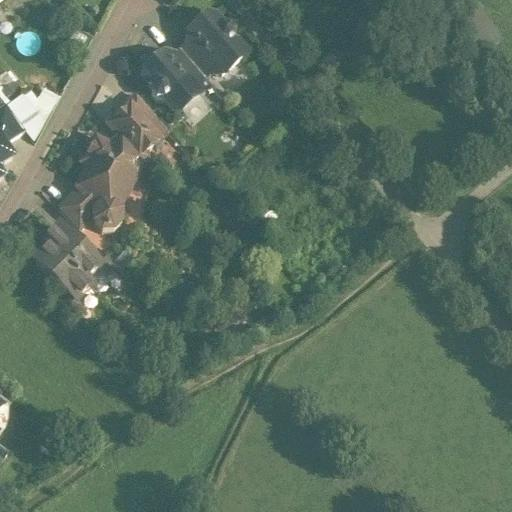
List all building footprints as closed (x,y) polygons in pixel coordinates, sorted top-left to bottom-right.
[(221,33),(211,22),(187,42),(191,46),(192,46),(215,74),(220,81),(241,63),(229,49),(232,46),(232,39),(228,34),(221,33)] [(215,74),(192,46),(191,46),(180,56),(203,83),(215,74)] [(203,83),(180,56),(168,66),(191,93),(192,93),(203,83)] [(168,66),(164,61),(141,81),(151,93),(150,100),(154,105),(162,106),(165,103),(177,118),(198,100),(192,93),(191,93),(168,66)] [(128,114),(107,131),(119,145),(120,144),(137,164),(141,160),(141,161),(158,146),(144,130),(153,122),(135,101),(124,110),(128,114)] [(24,137),(5,111),(0,113),(0,145),(3,150),(24,137)] [(108,154),(95,146),(82,169),(92,174),(85,186),(82,185),(77,194),(78,195),(98,215),(88,226),(100,238),(112,238),(120,230),(119,219),(116,215),(135,180),(148,169),(141,161),(141,160),(137,164),(120,144),(119,145),(108,154)] [(0,183),(1,183),(0,181),(0,169),(10,163),(3,150),(0,145),(0,183)] [(78,195),(58,215),(78,235),(88,226),(98,215),(78,195)] [(88,264),(58,233),(43,249),(48,254),(49,254),(83,288),(83,287),(97,275),(98,273),(88,264)] [(83,288),(49,254),(48,254),(34,269),(64,299),(74,308),(75,307),(89,293),(83,287),(83,288)] [(112,271),(97,255),(88,264),(98,273),(97,275),(102,281),(112,271)] [(74,308),(64,299),(56,308),(72,323),(82,313),(75,307),(74,308)]
